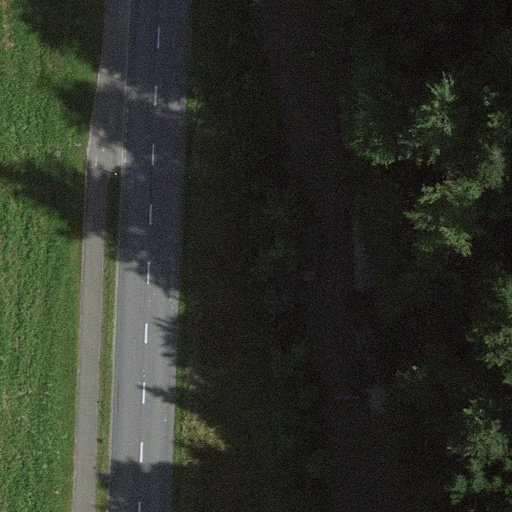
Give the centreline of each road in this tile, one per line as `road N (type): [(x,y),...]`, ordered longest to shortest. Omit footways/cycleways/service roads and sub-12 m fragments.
road 1 (tertiary): [(138,511),(161,0)]
road 2 (track): [(511,419),(458,200),(455,105),(466,0)]
